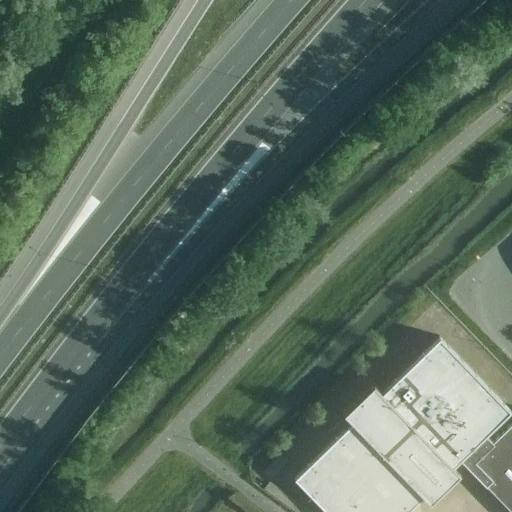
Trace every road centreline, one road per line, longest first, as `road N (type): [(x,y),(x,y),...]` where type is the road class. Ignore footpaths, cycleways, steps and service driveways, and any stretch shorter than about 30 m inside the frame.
road 1 (trunk): [(79,343),(147,293),(350,84),(444,0)]
road 2 (trunk): [(300,0),(0,360)]
road 3 (trunk): [(79,343),(365,0)]
road 4 (trunk): [(207,0),(0,325)]
road 5 (trunk): [(0,450),(79,343)]
